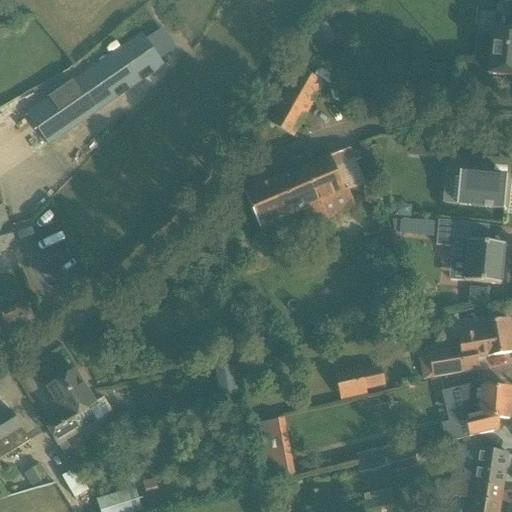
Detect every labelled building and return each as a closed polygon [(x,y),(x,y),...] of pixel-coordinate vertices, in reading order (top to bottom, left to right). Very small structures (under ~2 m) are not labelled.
[(511,0),(501,0),(501,5),(510,6),(507,29),(494,27),(493,37),(485,36),(477,35),(477,41),(475,59),(490,60),(489,75),(511,77),(511,0)] [(48,145),(163,65),(143,36),(27,115),(48,145)] [(299,70),(269,124),(293,138),(324,84),(299,70)] [(409,142),(408,157),(423,158),(424,142),(409,142)] [(340,181),(330,158),(245,194),(260,229),(302,211),(309,227),(355,207),(348,190),(364,183),(359,173),(340,181)] [(459,182),(456,211),(508,216),(511,186),(489,184),(491,165),(449,161),(447,181),(459,182)] [(0,252),(15,249),(10,229),(5,208),(0,208),(0,252)] [(466,264),(465,282),(500,286),(504,246),(479,244),(480,226),(438,221),(436,246),(449,248),(448,262),(466,264)] [(482,325),(483,331),(458,335),(461,349),(430,354),(434,378),(480,370),(478,359),(511,352),(511,339),(509,320),(482,325)] [(374,349),(399,344),(395,325),(370,331),(374,349)] [(335,372),(341,401),(367,395),(366,391),(385,387),(380,367),(361,371),(360,366),(335,372)] [(103,417),(96,406),(75,372),(48,389),(62,412),(44,423),(58,445),(103,417)] [(458,389),(470,438),(493,432),(494,418),(509,420),(511,390),(484,388),(481,383),(458,389)] [(439,391),(443,423),(460,421),(456,390),(439,391)] [(0,460),(9,455),(30,442),(11,411),(0,418),(0,460)] [(264,477),(290,476),(287,420),(262,421),(264,477)] [(454,464),(451,483),(473,486),(473,485),(503,490),(508,456),(478,451),(476,467),(454,464)] [(414,453),(387,459),(391,473),(418,466),(414,453)] [(41,465),(24,475),(32,488),(48,478),(41,465)] [(75,469),(60,477),(71,499),(86,491),(75,469)] [(158,478),(146,480),(149,491),(160,488),(158,478)] [(449,498),(458,499),(471,501),(469,511),(499,511),(503,490),(473,485),(473,486),(451,483),(449,498)] [(97,499),(101,511),(143,511),(136,488),(97,499)] [(363,511),(386,511),(395,510),(393,498),(362,505),(363,511)]
